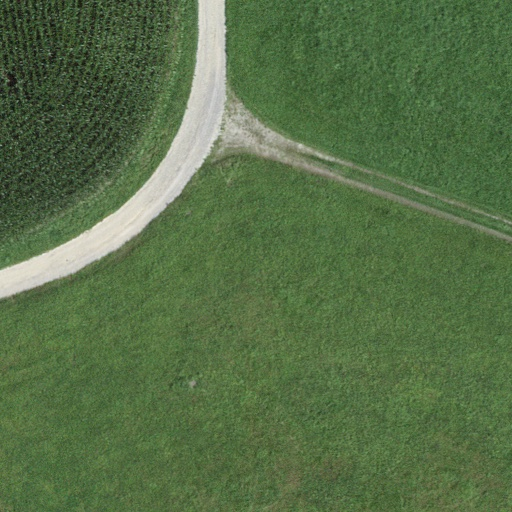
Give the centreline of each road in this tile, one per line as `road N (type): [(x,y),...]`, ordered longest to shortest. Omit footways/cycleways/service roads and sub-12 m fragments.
road 1 (track): [(0,291),(104,243),(183,168),(210,113),(214,0)]
road 2 (track): [(511,235),(304,159),(210,113)]
